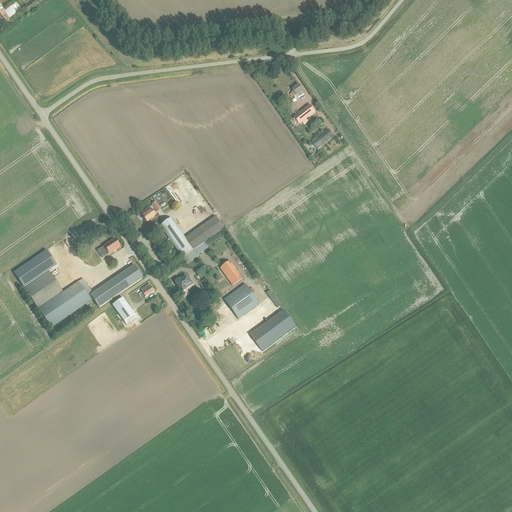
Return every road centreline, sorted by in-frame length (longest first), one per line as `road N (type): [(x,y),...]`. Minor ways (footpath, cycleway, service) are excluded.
road 1 (unclassified): [(316,511),(41,114)]
road 2 (unclassified): [(41,114),(95,79),(357,44),(402,0)]
